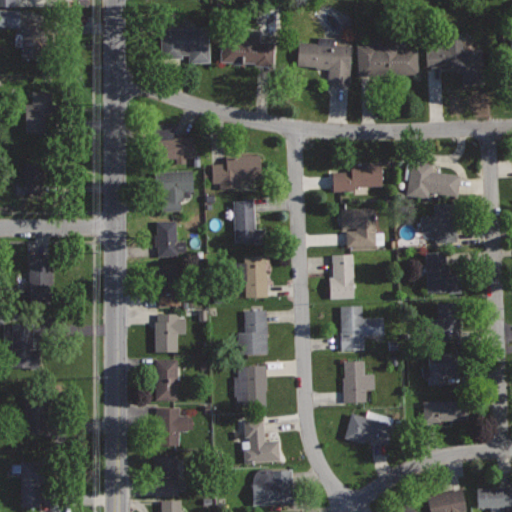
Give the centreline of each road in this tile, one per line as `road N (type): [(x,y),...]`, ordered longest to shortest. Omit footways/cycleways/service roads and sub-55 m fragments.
road 1 (tertiary): [(118,0),(117,511)]
road 2 (residential): [(511,125),(296,126),(119,85)]
road 3 (residential): [(296,126),(307,418),(314,449),(352,509)]
road 4 (residential): [(489,126),(503,450)]
road 5 (residential): [(511,449),(420,464),(349,511)]
